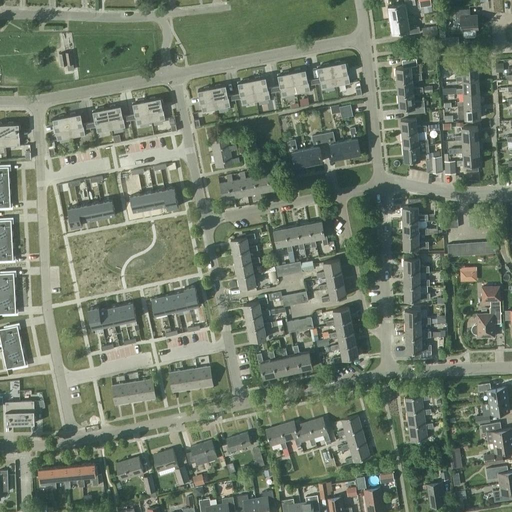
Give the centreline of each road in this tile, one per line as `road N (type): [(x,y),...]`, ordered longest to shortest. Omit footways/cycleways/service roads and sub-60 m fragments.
road 1 (residential): [(105,435),(54,186),(41,181)]
road 2 (residential): [(71,443),(47,308),(41,181)]
road 3 (residential): [(176,74),(364,38)]
road 4 (residential): [(242,405),(205,219)]
road 5 (residential): [(0,13),(160,15)]
road 6 (residential): [(386,332),(366,320),(340,193)]
road 7 (residential): [(242,405),(387,371)]
road 8 (residential): [(380,186),(364,38)]
road 9 (residential): [(205,219),(176,74)]
road 10 (residential): [(386,332),(380,186)]
road 11 (residential): [(105,435),(242,405)]
road 12 (residential): [(340,193),(205,219)]
road 13 (residential): [(36,101),(170,75)]
road 14 (residential): [(511,193),(380,186)]
road 15 (residential): [(387,371),(511,367)]
